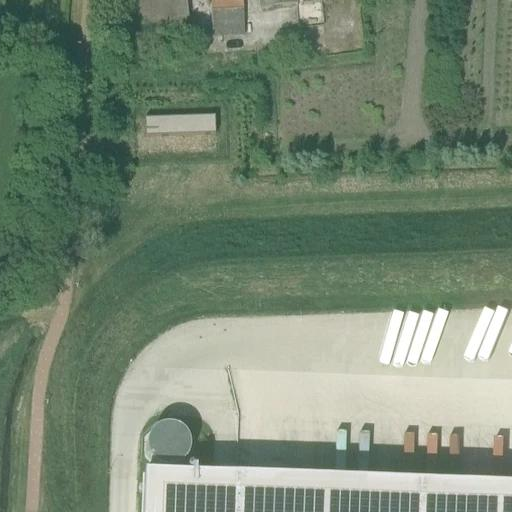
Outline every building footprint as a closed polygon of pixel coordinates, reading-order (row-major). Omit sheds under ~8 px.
[(135,0),(139,33),(188,27),(184,0),(135,0)] [(243,38),(242,0),(211,0),(213,39),(243,38)] [(257,0),(259,10),(296,6),(295,0),(257,0)] [(214,115),(144,119),(145,137),(215,133),(214,115)] [(511,511),(511,481),(143,467),(140,511),(511,511)]
